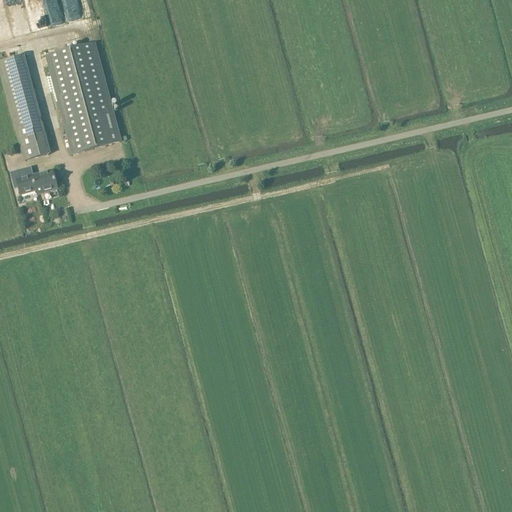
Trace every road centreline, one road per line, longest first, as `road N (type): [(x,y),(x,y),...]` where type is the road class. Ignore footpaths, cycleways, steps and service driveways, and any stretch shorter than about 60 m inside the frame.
road 1 (unclassified): [(76,211),(511,107)]
road 2 (track): [(0,258),(393,164)]
